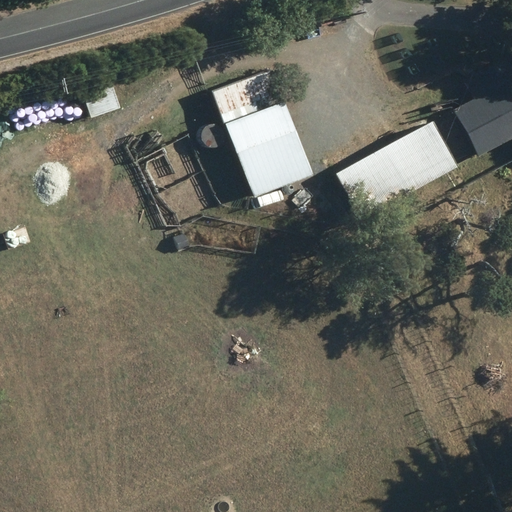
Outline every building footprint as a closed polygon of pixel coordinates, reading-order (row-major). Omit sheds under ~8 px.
[(266,62),(206,90),(220,120),(218,119),(215,119),(213,119),(210,120),(208,121),(206,123),(204,125),(203,127),(202,129),(201,132),(201,135),(201,137),(203,141),(204,143),(206,145),(208,147),(210,148),(213,149),(215,149),(218,149),(220,148),(223,147),(225,146),(227,145),(228,143),(230,141),(255,196),(315,169),(266,62)] [(511,76),(451,110),(476,156),(511,136),(511,76)] [(114,83),(84,91),(91,117),(121,109),(114,83)] [(30,111),(30,114),(30,116),(30,117),(31,119),(33,121),(35,123),(37,125),(39,126),(42,127),(45,128),(47,128),(50,127),(53,126),(55,124),(57,123),(59,120),(60,118),(61,115),(61,113),(61,110),(60,107),(59,105),(58,102),(56,100),(54,99),(51,97),(49,96),(46,96),(43,96),(41,97),(38,98),(36,99),(34,101),(32,103),(31,106),(30,108),(30,111)] [(456,164),(431,119),(333,172),(358,216),(456,164)]
